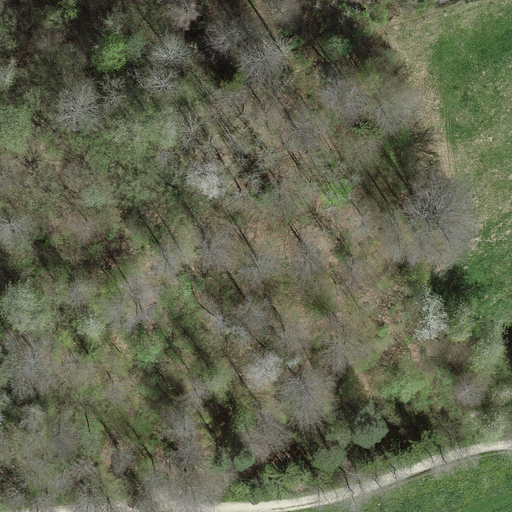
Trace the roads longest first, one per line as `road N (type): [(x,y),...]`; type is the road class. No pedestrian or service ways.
road 1 (track): [(131,507),(231,459),(402,332),(432,281),(444,230),(435,163)]
road 2 (track): [(511,450),(268,507),(48,511)]
